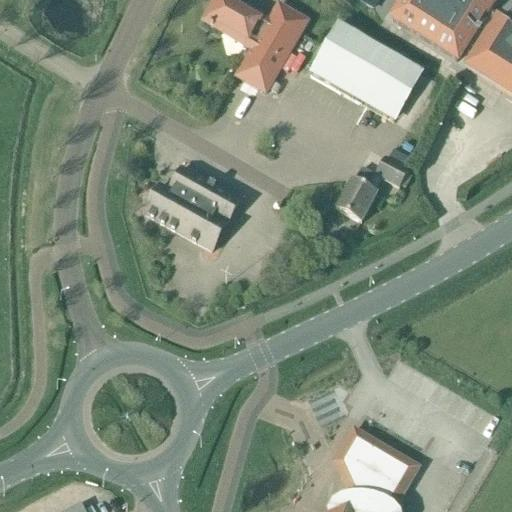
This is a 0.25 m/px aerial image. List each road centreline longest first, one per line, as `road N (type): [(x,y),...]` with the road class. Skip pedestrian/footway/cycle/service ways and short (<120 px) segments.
road 1 (secondary): [(185,387),(347,319),(511,227)]
road 2 (unclassified): [(101,360),(73,292),(65,203),(80,139),(103,91)]
road 3 (residential): [(284,194),(103,91)]
road 4 (residential): [(103,91),(0,20)]
